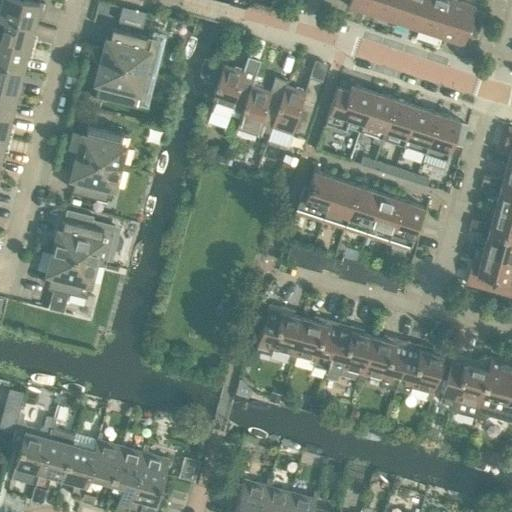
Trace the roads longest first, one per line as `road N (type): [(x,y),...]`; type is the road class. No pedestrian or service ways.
road 1 (residential): [(7,282),(79,0)]
road 2 (residential): [(422,311),(498,89)]
road 3 (residential): [(498,89),(308,34)]
road 4 (residential): [(422,311),(265,272)]
